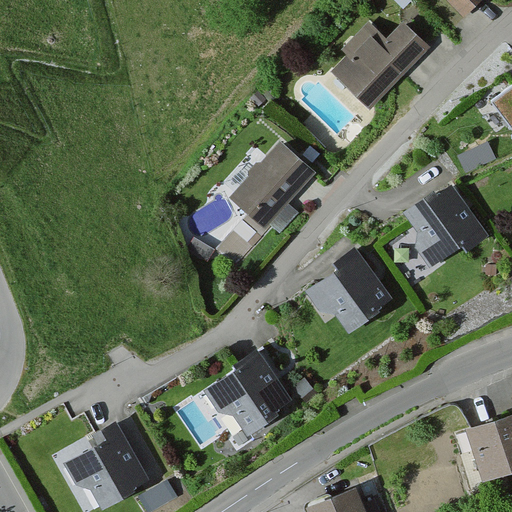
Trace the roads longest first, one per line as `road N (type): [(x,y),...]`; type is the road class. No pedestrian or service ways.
road 1 (residential): [(511,23),(473,50),(252,309),(215,340),(91,400)]
road 2 (tertiary): [(223,511),(378,414),(511,352)]
